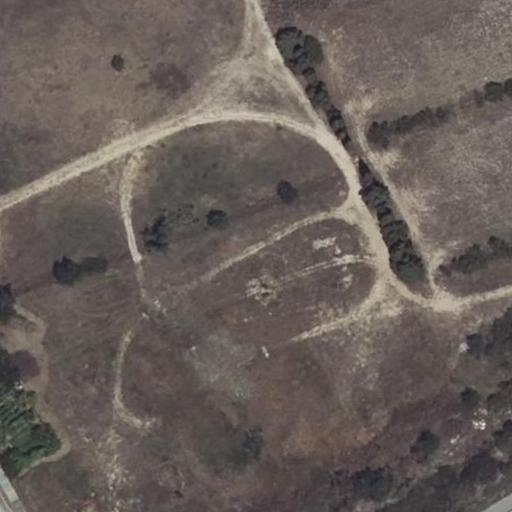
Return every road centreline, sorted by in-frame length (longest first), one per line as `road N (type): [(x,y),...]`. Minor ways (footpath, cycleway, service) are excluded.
road 1 (track): [(0,209),(154,135),(221,117),(288,123),(333,147)]
road 2 (track): [(255,0),(272,47),(352,180),(392,286)]
